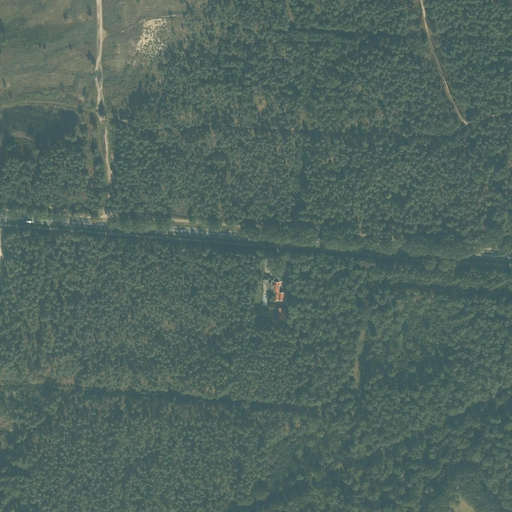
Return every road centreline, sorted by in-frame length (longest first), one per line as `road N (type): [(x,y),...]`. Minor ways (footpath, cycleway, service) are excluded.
road 1 (primary): [(511,257),(0,216)]
road 2 (track): [(464,127),(452,135),(149,129),(101,114)]
road 3 (track): [(225,511),(511,384)]
road 4 (track): [(426,32),(198,14)]
road 5 (track): [(487,398),(404,511)]
